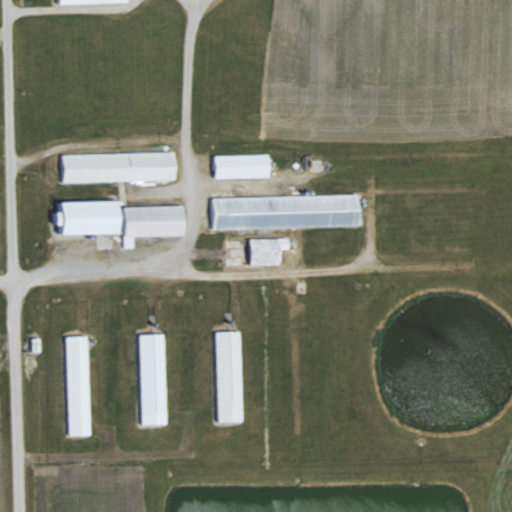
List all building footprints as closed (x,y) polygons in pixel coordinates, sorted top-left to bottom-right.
[(174,149),(59,152),(60,180),(174,178),(174,149)] [(212,176),(268,175),(268,152),(211,153),(212,176)] [(209,195),(209,226),(358,224),(358,192),(209,195)] [(183,203),(120,204),(120,198),(55,199),(55,210),(51,210),(51,222),(56,222),(57,232),(121,231),(121,246),(132,246),(132,234),(183,233),(183,203)] [(286,247),(286,235),(247,236),(248,263),(279,261),(278,247),(286,247)] [(213,329),(215,420),(241,419),(239,328),(213,329)] [(163,331),(137,331),(139,422),(165,422),(163,331)] [(86,333),(63,334),(66,434),(89,433),(86,333)]
